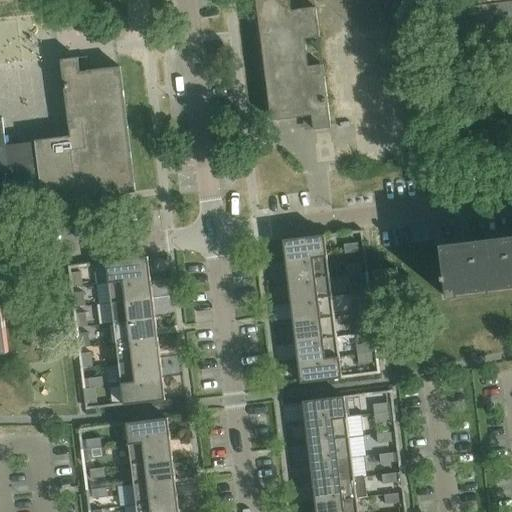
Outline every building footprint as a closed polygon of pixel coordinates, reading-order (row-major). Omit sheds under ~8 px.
[(312,116),(314,130),(331,128),(323,65),(308,67),(305,39),(319,37),(316,8),(291,11),(290,0),(256,0),(271,121),(303,117),(312,116)] [(452,10),(457,49),(511,41),(511,0),(478,0),(479,7),(452,10)] [(80,71),(78,58),(78,57),(61,60),(70,136),(35,140),(35,142),(5,145),(2,117),(0,117),(0,208),(44,203),(46,208),(44,209),(45,211),(68,201),(71,200),(74,200),(77,200),(105,203),(105,202),(103,202),(104,196),(135,192),(120,67),(80,71)] [(283,240),(285,261),(313,258),(327,256),(324,235),(283,240)] [(511,242),(443,251),(442,245),(440,245),(444,276),(441,277),(442,281),(445,281),(447,298),(448,298),(448,295),(511,287),(511,242)] [(343,245),(344,254),(359,252),(357,243),(343,245)] [(329,276),(327,256),(313,258),(285,261),(288,282),(315,278),(329,276)] [(106,262),(109,283),(123,282),(150,278),(148,257),(106,262)] [(346,265),(347,274),(361,272),(360,263),(346,265)] [(373,272),(375,289),(399,286),(397,269),(373,272)] [(75,278),(77,287),(91,286),(90,276),(75,278)] [(288,282),(290,302),(317,298),(332,297),(329,276),(315,278),(288,282)] [(109,283),(111,304),(125,302),(153,299),(150,278),(123,282),(109,283)] [(348,285),(349,294),(364,293),(362,283),(348,285)] [(78,298),(79,308),(93,306),(92,296),(78,298)] [(290,302),(293,322),(320,319),(334,317),(332,297),(317,298),(290,302)] [(155,319),(153,299),(125,302),(111,304),(114,324),(128,322),(155,319)] [(351,305),(352,315),(366,313),(365,304),(351,305)] [(0,353),(9,353),(3,305),(1,305),(2,310),(0,310),(0,353)] [(69,326),(67,309),(43,312),(45,329),(69,326)] [(80,318),(82,328),(96,326),(95,317),(80,318)] [(293,322),(295,342),(322,339),(337,337),(334,317),(320,319),(293,322)] [(158,339),(155,319),(128,322),(114,324),(116,344),(130,342),(158,339)] [(353,325),(354,335),(369,333),(367,324),(353,325)] [(83,339),(84,348),(98,346),(97,337),(83,339)] [(339,357),(337,337),(322,339),(295,342),(298,362),(325,359),(339,357)] [(116,344),(119,364),(133,363),(160,359),(158,339),(130,342),(116,344)] [(356,345),(357,355),(371,353),(370,344),(356,345)] [(371,353),(357,355),(358,365),(372,363),(371,353)] [(85,359),(87,368),(101,367),(100,357),(85,359)] [(325,359),(298,362),(300,384),(342,378),(339,357),(325,359)] [(119,364),(121,385),(135,383),(163,379),(160,359),(133,363),(119,364)] [(88,379),(89,389),(98,388),(103,387),(102,377),(88,379)] [(135,383),(121,385),(124,405),(165,400),(163,379),(135,383)] [(98,388),(89,389),(91,402),(99,401),(98,388)] [(302,402),(305,423),(333,419),(347,418),(344,396),(302,402)] [(373,405),(374,414),(388,413),(387,403),(373,405)] [(388,413),(374,414),(375,424),(389,422),(388,413)] [(126,423),(128,444),(142,443),(170,439),(167,418),(126,423)] [(305,423),(308,443),(336,439),(349,438),(347,418),(333,419),(305,423)] [(376,434),(378,444),(392,442),(391,433),(376,434)] [(86,440),(87,450),(101,448),(100,438),(86,440)] [(336,439),(308,443),(310,463),(338,460),(352,458),(349,438),(336,439)] [(142,443),(128,444),(131,465),(145,463),(173,459),(170,439),(142,443)] [(101,448),(87,450),(88,459),(102,457),(101,448)] [(379,455),(380,464),(394,462),(393,453),(379,455)] [(310,463),(312,483),(340,480),(354,478),(352,458),(338,460),(310,463)] [(175,480),(173,459),(145,463),(131,465),(133,485),(147,483),(175,480)] [(105,477),(104,468),(89,470),(91,479),(105,477)] [(381,475),(383,484),(397,483),(396,473),(381,475)] [(340,480),(312,483),(315,503),(343,500),(357,498),(367,497),(364,477),(354,478),(340,480)] [(147,483),(133,485),(136,505),(149,503),(177,500),(175,480),(147,483)] [(107,498),(106,488),(92,490),(93,499),(107,498)] [(384,495),(385,505),(399,503),(398,493),(384,495)] [(315,503),(316,511),(358,511),(357,498),(343,500),(315,503)] [(136,505),(136,511),(178,511),(177,500),(149,503),(136,505)]
